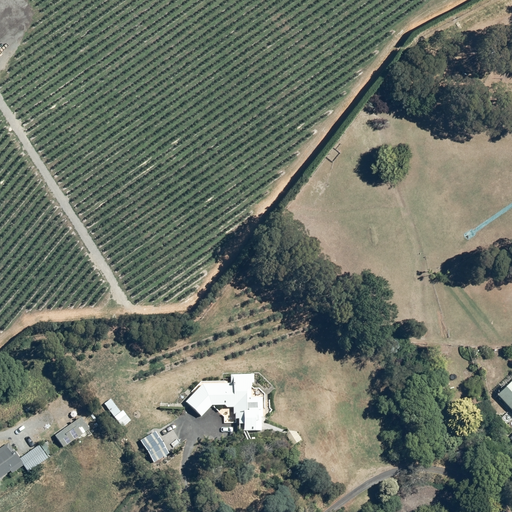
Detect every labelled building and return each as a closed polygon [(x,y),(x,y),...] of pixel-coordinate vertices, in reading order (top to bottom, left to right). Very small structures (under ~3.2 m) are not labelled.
[(260,388),(252,388),(253,375),(231,373),(230,383),(202,382),(184,402),(201,417),(212,405),(222,406),(221,424),(245,425),(244,431),(260,432),(262,397),(260,388)] [(511,381),(495,397),(511,414),(511,381)] [(113,398),(106,403),(112,412),(119,407),(113,398)] [(176,433),(170,424),(157,433),(154,429),(136,440),(153,465),(169,454),(167,451),(170,449),(165,440),(176,433)] [(57,436),(64,447),(82,436),(75,425),(57,436)] [(24,465),(29,471),(49,457),(48,455),(54,450),(47,439),(20,458),(9,443),(0,449),(0,478),(11,471),(13,473),(24,465)]
